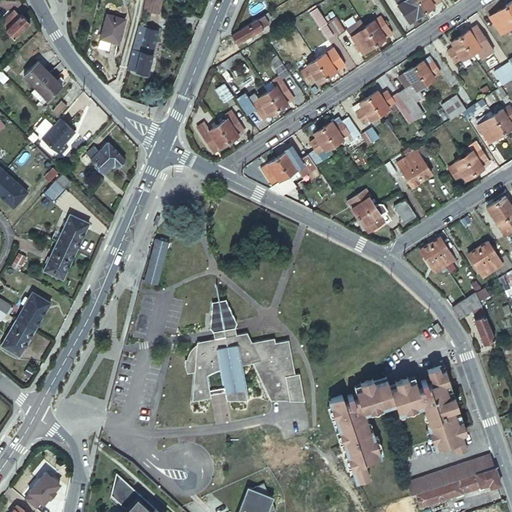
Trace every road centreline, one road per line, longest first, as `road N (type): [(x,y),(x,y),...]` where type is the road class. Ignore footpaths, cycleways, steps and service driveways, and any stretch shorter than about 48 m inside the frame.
road 1 (residential): [(473,0),(244,152),(222,175)]
road 2 (secondary): [(163,145),(98,298),(36,411)]
road 3 (residential): [(383,255),(449,321),(511,490)]
road 4 (residential): [(59,432),(102,421),(133,433),(178,433),(293,415)]
road 5 (residential): [(163,145),(79,71),(37,0)]
road 6 (residential): [(222,175),(383,255)]
road 7 (secondary): [(222,0),(163,145)]
road 8 (residential): [(383,255),(511,170)]
